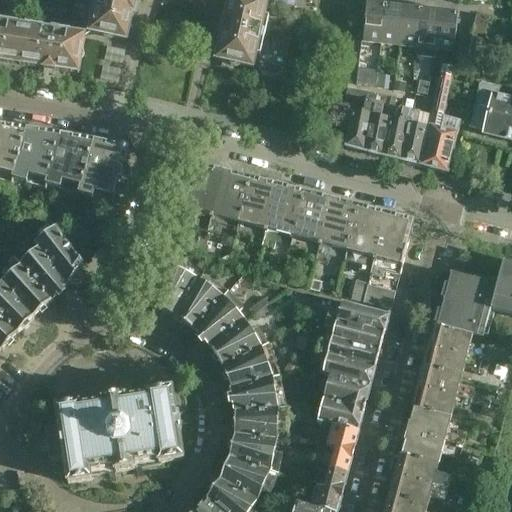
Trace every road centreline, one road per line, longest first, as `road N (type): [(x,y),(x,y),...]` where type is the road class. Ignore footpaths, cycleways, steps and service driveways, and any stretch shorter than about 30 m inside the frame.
road 1 (residential): [(0,449),(29,382),(72,342),(106,327),(144,329),(186,358),(209,400),(207,452),(166,511)]
road 2 (residential): [(360,511),(446,208)]
road 3 (unclassified): [(165,132),(446,208)]
road 4 (residential): [(199,0),(165,132)]
road 5 (residential): [(117,121),(151,0)]
